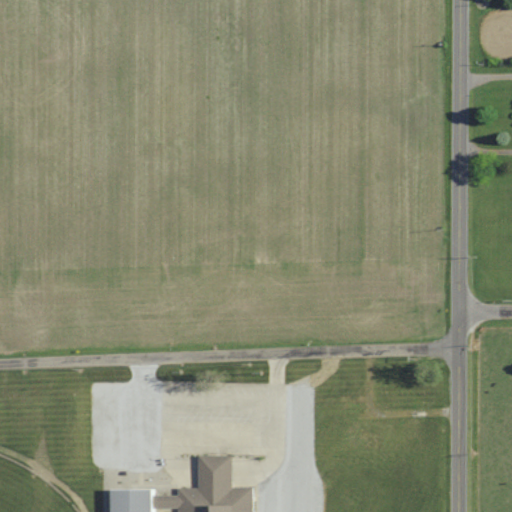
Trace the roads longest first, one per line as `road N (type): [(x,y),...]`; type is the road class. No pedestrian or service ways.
road 1 (tertiary): [(460,511),(461,0)]
road 2 (residential): [(0,364),(459,348)]
